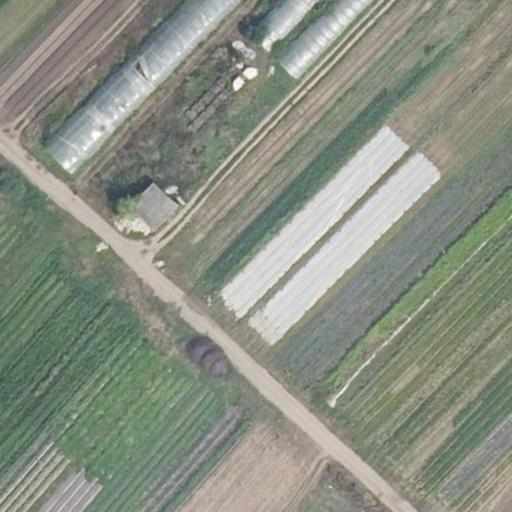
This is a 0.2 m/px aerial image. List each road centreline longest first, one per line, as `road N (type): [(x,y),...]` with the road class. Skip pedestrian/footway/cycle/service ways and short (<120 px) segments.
road 1 (track): [(0,138),(411,511)]
road 2 (track): [(137,262),(389,0)]
road 3 (track): [(65,198),(260,0)]
